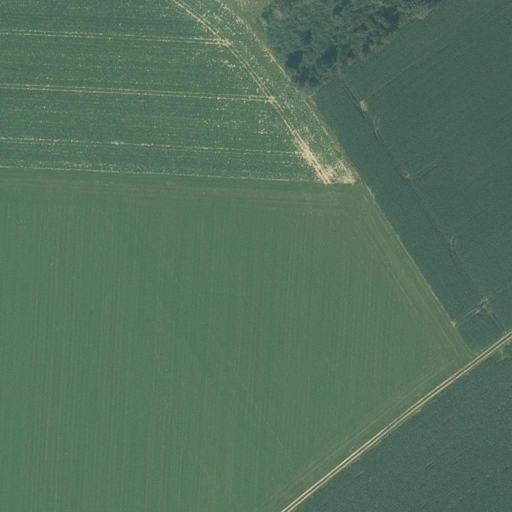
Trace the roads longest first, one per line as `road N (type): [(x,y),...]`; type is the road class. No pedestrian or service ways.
road 1 (track): [(232,0),(255,14),(475,361)]
road 2 (track): [(511,334),(285,511)]
